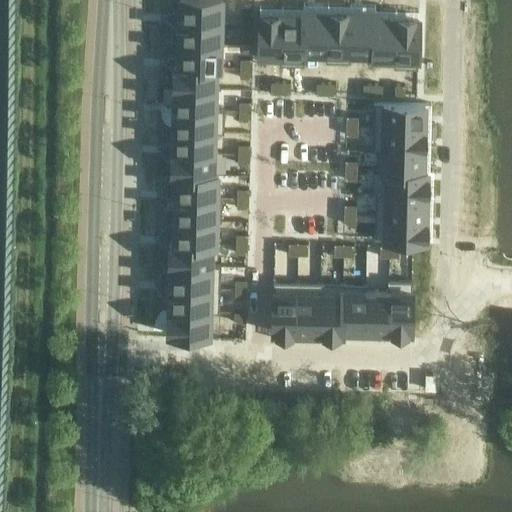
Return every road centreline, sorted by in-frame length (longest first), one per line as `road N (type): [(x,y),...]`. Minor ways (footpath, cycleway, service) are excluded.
road 1 (residential): [(448,283),(447,309),(418,364),(99,358)]
road 2 (tertiary): [(99,358),(110,0)]
road 3 (tertiary): [(95,511),(99,358)]
